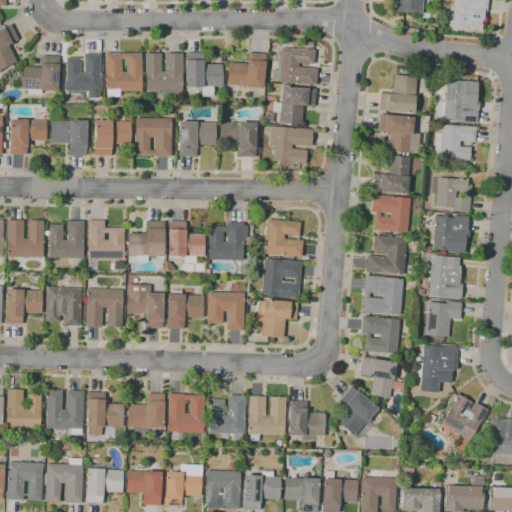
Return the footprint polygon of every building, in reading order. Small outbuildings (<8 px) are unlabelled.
[(422,0),(421,14),(398,12),(398,7),(397,7),(397,0),(422,0)] [(481,30),(451,28),(452,0),(486,0),(486,12),(484,12),(483,20),(482,20),(481,30)] [(0,29),(10,24),(18,40),(8,45),(16,61),(0,69),(0,29)] [(315,86),(278,82),(278,81),(271,80),(272,70),(277,70),(277,62),(280,62),(281,47),(314,50),(313,64),(298,63),(298,67),(317,69),(315,86)] [(213,96),(202,97),(202,87),(186,87),(185,52),(202,52),(202,64),(221,64),(222,86),(213,87),(213,96)] [(99,99),(88,99),(88,91),(66,91),(65,58),(79,58),(79,73),(84,73),(84,53),(100,53),(101,91),(99,91),(99,99)] [(119,96),(107,96),(107,91),(105,91),(105,74),(104,74),(104,53),(120,53),(141,53),(141,91),(119,91),(119,96)] [(146,91),(146,75),(145,75),(145,53),(160,53),(160,72),(165,72),(165,53),(181,53),(182,91),(180,91),(180,96),(162,96),(162,91),(146,91)] [(262,88),(226,85),(229,62),(247,64),(248,53),(266,54),(262,88)] [(41,95),(28,94),(28,89),(21,89),(22,66),(41,67),(41,56),(59,57),(57,91),(41,91),(41,95)] [(413,113),(386,111),(378,110),(380,94),(388,94),(392,94),(393,75),(415,77),(414,96),(413,113)] [(476,123),(460,122),(461,119),(443,118),(437,117),(438,101),(444,102),(446,80),(463,82),(464,81),(477,82),(476,102),(479,102),(478,110),(477,110),(476,123)] [(292,126),(286,125),(286,123),(278,123),(280,104),(279,104),(281,86),(315,89),(313,107),(302,106),(301,125),(292,124),(292,126)] [(86,156),(69,156),(69,143),(49,143),(50,121),(61,121),(61,112),(69,112),(69,120),(86,120),(86,156)] [(272,122),(263,122),(264,112),(273,113),(272,122)] [(407,155),(397,155),(398,152),(387,152),(388,133),(385,133),(385,132),(377,132),(379,115),(386,115),(413,117),(412,135),(411,135),(409,153),(407,153),(407,155)] [(171,157),(155,157),(155,156),(134,156),(134,149),(132,149),(132,143),(134,143),(134,134),(135,118),(170,119),(170,135),(171,135),(171,157)] [(27,155),(9,154),(9,120),(27,120),(46,121),(45,141),(27,141),(27,155)] [(111,156),(93,156),(94,120),(111,121),(111,122),(130,122),(130,144),(111,144),(111,156)] [(196,157),(178,156),(178,121),(196,122),(196,123),(215,123),(215,145),(196,145),(196,157)] [(255,157),(238,157),(238,143),(219,143),(219,123),(238,123),(238,122),(255,122),(255,149),(255,157)] [(305,164),(291,163),(287,163),(287,162),(272,161),(272,155),(272,150),(273,146),(268,145),(269,125),(312,129),(310,146),(291,144),(291,148),(306,150),(306,154),(307,154),(306,160),(305,160),(305,164)] [(470,160),(439,158),(439,157),(433,156),(434,133),(441,134),(441,125),(458,126),(459,125),(475,126),(474,142),(460,141),(459,146),(470,147),(470,160)] [(415,152),(416,133),(408,133),(407,152),(415,152)] [(407,194),(372,191),(373,174),(387,175),(389,156),(409,158),(407,176),(408,176),(407,194)] [(469,212),(453,211),(453,212),(434,211),(438,169),(472,172),(471,185),(470,201),(469,212)] [(406,233),(373,230),(374,212),(370,212),(372,195),(409,198),(406,233)] [(464,254),(447,252),(447,250),(431,249),(434,216),(452,217),(452,215),(468,216),(467,230),(469,230),(468,238),(465,238),(464,254)] [(301,257),(264,254),(266,219),(300,222),(299,236),(283,234),(283,239),(302,240),(301,257)] [(42,258),(6,257),(7,240),(6,240),(6,220),(23,220),(23,239),(27,239),(28,220),(43,221),(43,241),(42,241),(42,258)] [(83,259),(48,258),(49,242),(48,242),(48,235),(44,235),(44,231),(48,231),(48,225),(62,225),(62,240),(66,240),(67,220),(83,221),(83,259)] [(123,259),(87,259),(87,241),(87,220),(104,221),(104,228),(123,228),(123,241),(123,259)] [(147,261),(145,263),(144,263),(140,263),(139,262),(136,260),(136,258),(136,256),(127,256),(128,248),(125,248),(125,242),(128,242),(128,233),(147,233),(147,221),(163,221),(163,256),(160,256),(160,258),(155,258),(155,256),(147,256),(147,261)] [(195,264),(184,263),(184,257),(181,257),(181,258),(169,258),(169,256),(167,256),(168,221),(185,222),(185,233),(204,234),(204,256),(196,256),(195,264)] [(242,261),(207,260),(208,226),(226,227),(226,223),(243,223),(243,226),(246,226),(246,237),(251,237),(251,245),(242,245),(242,261)] [(402,275),(365,272),(366,255),(385,257),(386,253),(373,252),(374,236),(389,237),(389,235),(401,236),(401,238),(406,239),(402,275)] [(460,299),(444,297),(428,296),(430,264),(432,264),(432,256),(459,258),(458,266),(460,266),(459,284),(462,284),(460,299)] [(297,298),(260,295),(263,259),(281,261),(281,260),(300,262),(297,298)] [(174,271),(165,271),(165,262),(168,262),(174,269),(174,271)] [(399,315),(362,312),(364,292),(363,292),(364,276),(402,279),(399,315)] [(243,331),(226,330),(227,311),(222,311),(222,323),(206,323),(207,292),(234,293),(234,283),(243,283),(243,293),(244,293),(243,331)] [(162,328),(144,328),(144,319),(144,314),(126,314),(126,294),(126,284),(150,285),(150,293),(163,293),(162,328)] [(79,326),(62,326),(63,316),(59,316),(59,321),(44,321),(45,287),(80,288),(79,326)] [(122,328),(106,327),(107,308),(102,308),(101,327),(85,326),(86,288),(122,290),(122,306),(122,328)] [(22,324),(4,324),(5,289),(23,290),(41,291),(41,313),(22,313),(22,324)] [(183,329),(165,328),(166,319),(167,294),(169,294),(169,290),(181,290),(181,294),(184,295),(203,296),(202,318),(183,318),(183,329)] [(283,338),(260,336),(262,314),(257,314),(258,299),(290,302),(289,302),(297,303),(295,320),(284,319),(283,338)] [(448,337),(424,335),(427,302),(445,304),(445,301),(461,303),(459,320),(449,319),(448,337)] [(396,354),(376,352),(363,351),(364,333),(360,333),(362,316),(399,320),(396,354)] [(419,391),(420,378),(414,377),(415,363),(421,364),(423,346),(440,347),(440,346),(457,347),(456,362),(457,362),(456,370),(453,370),(453,371),(451,371),(451,383),(439,382),(438,393),(419,391)] [(389,399),(369,395),(372,377),(358,374),(361,357),(396,363),(393,380),(392,380),(389,399)] [(354,436),(336,421),(348,407),(340,400),(351,386),(378,408),(366,422),(354,436)] [(39,429),(5,427),(6,408),(5,408),(6,389),(23,390),(22,409),(26,410),(27,395),(41,395),(40,411),(39,429)] [(81,436),(71,435),(71,429),(45,428),(46,390),(61,390),(61,410),(66,410),(66,390),(83,391),(82,429),(81,436)] [(87,435),(87,427),(86,427),(86,399),(87,399),(87,392),(104,392),(104,400),(104,404),(123,404),(122,427),(103,426),(103,427),(101,427),(101,436),(87,435)] [(163,429),(145,428),(126,427),(127,405),(145,405),(146,393),(164,394),(163,429)] [(166,432),(167,414),(168,394),(183,394),(204,395),(203,433),(166,432)] [(469,441),(441,424),(451,406),(450,406),(457,394),(462,397),(463,396),(467,398),(466,399),(471,403),(468,408),(470,409),(474,402),(488,410),(480,424),(479,423),(469,441)] [(241,442),(230,441),(231,434),(208,433),(210,399),(223,400),(223,415),(227,415),(228,396),(245,396),(244,434),(241,434),(241,442)] [(258,441),(249,441),(249,434),(247,434),(248,396),(265,397),(264,416),(269,416),(270,397),(285,397),(284,435),(258,435),(258,441)] [(316,442),(303,442),(303,436),(288,436),(288,401),(306,401),(305,409),(306,409),(306,413),(324,414),(323,436),(316,436),(316,442)] [(432,423),(427,420),(431,414),(435,417),(432,423)] [(494,419),(495,418),(499,418),(500,419),(506,419),(511,419),(511,454),(490,454),(491,435),(490,435),(491,418),(494,419)] [(40,501),(27,500),(28,481),(23,481),(22,500),(6,500),(7,462),(42,463),(40,501)] [(81,503),(64,503),(65,483),(60,483),(59,503),(44,502),(46,464),(83,465),(82,488),(83,488),(82,498),(81,498),(81,503)] [(102,504),(85,503),(86,469),(122,471),(122,493),(102,492),(102,504)] [(260,510),(242,510),(243,475),(261,476),(261,470),(273,471),(272,476),(280,477),(279,499),(260,499),(260,510)] [(376,511),(359,511),(361,477),(372,477),(373,470),(383,470),(383,478),(396,478),(394,511),(380,511),(381,496),(377,496),(376,511)] [(160,506),(142,505),(143,494),(126,493),(126,471),(161,472),(160,506)] [(238,509),(204,508),(205,471),(239,472),(239,488),(238,509)] [(338,511),(321,511),(323,479),(324,479),(324,471),(334,471),(333,479),(357,480),(356,503),(339,502),(338,511)] [(181,507),(163,506),(165,472),(201,474),(200,496),(181,496),(181,507)] [(462,511),(442,511),(443,508),(444,485),(470,486),(470,476),(483,477),(482,487),(483,487),(482,510),(478,510),(462,509),(462,511)] [(317,511),(300,511),(300,500),(283,500),(284,477),(301,478),(318,479),(317,511)] [(511,511),(506,511),(488,510),(488,487),(511,487),(511,511)] [(438,511),(421,511),(401,511),(402,488),(438,489),(438,511)]
